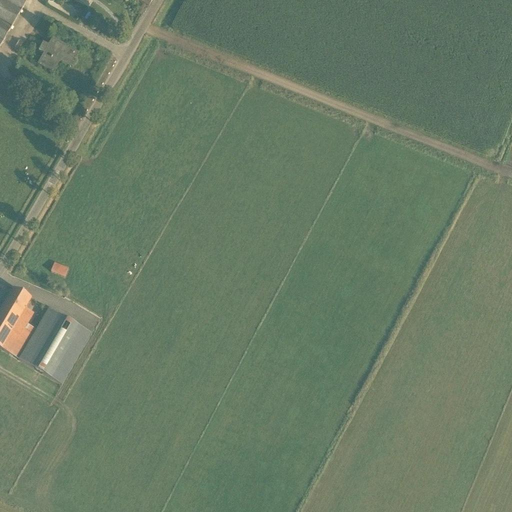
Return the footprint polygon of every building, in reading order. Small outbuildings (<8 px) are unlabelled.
[(0,0),(0,47),(27,0),(0,0)] [(71,0),(78,4),(87,9),(92,0),(71,0)] [(53,41),(49,47),(43,44),(39,51),(45,54),(39,65),(53,73),(61,58),(72,65),(77,55),(53,41)] [(51,273),(60,277),(64,279),(68,270),(54,264),(51,273)] [(0,350),(9,356),(27,326),(33,315),(23,309),(29,299),(14,290),(0,313),(0,350)] [(49,310),(37,331),(19,361),(62,387),(91,335),(49,310)]
